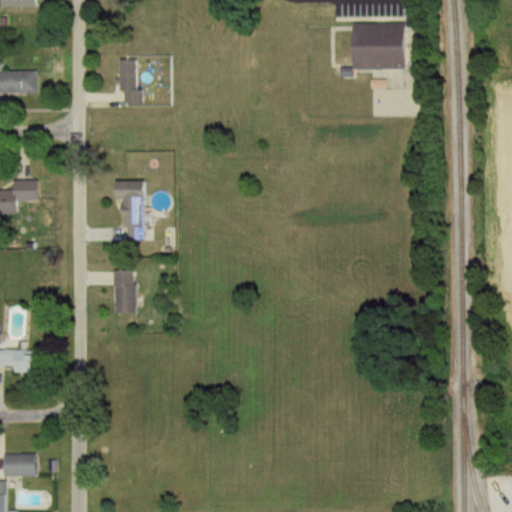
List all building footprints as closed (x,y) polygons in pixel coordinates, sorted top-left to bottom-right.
[(400,70),(400,24),(348,24),(348,70),(400,70)] [(125,104),(144,104),(144,60),(125,60),(125,104)] [(0,93),(42,94),(42,71),(0,71),(0,93)] [(18,192),(0,191),(0,214),(24,215),(24,201),(44,202),(45,181),(18,180),(18,192)] [(120,200),(131,200),(131,242),(152,243),(152,182),(120,182),(120,200)] [(120,315),(142,315),(142,272),(120,272),(120,315)] [(0,367),(20,368),(20,374),(50,375),(51,352),(0,350),(0,367)] [(7,478),(42,478),(42,455),(7,455),(7,478)] [(11,483),(0,482),(0,505),(11,505),(11,483)]
